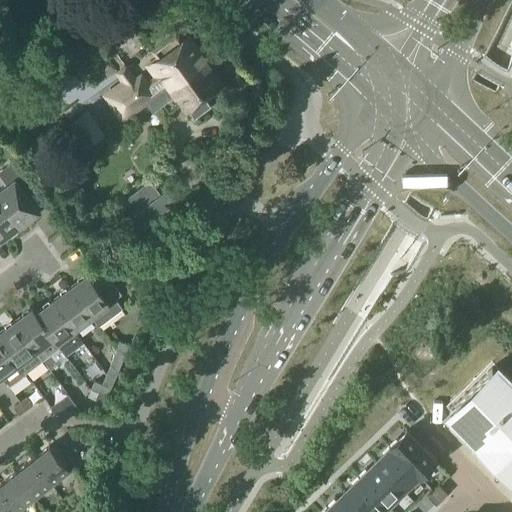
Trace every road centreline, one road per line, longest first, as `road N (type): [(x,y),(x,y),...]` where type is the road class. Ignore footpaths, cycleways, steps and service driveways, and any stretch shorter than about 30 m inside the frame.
road 1 (tertiary): [(375,100),(246,300),(202,398)]
road 2 (tertiary): [(233,412),(406,129)]
road 3 (secondary): [(264,0),(375,100)]
road 4 (secondary): [(406,129),(511,235)]
road 5 (tertiary): [(202,398),(162,511)]
